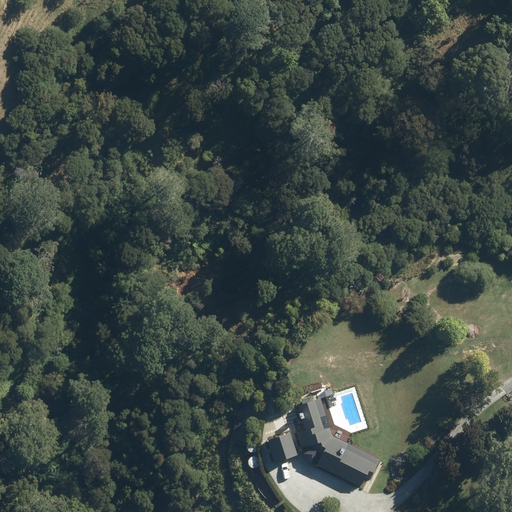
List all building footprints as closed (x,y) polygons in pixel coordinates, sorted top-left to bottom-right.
[(250,386),(262,390),(265,378),(254,375),(250,386)] [(276,396),(278,379),(268,378),(266,395),(276,396)] [(262,390),(250,386),(247,397),(258,401),(262,390)] [(296,431),(301,448),(310,446),(301,454),(311,466),(320,458),(316,465),(361,488),(370,472),(374,474),(379,459),(333,436),(328,422),(320,399),(298,406),(305,429),(296,431)] [(298,455),(290,433),(267,441),(275,463),(298,455)]
